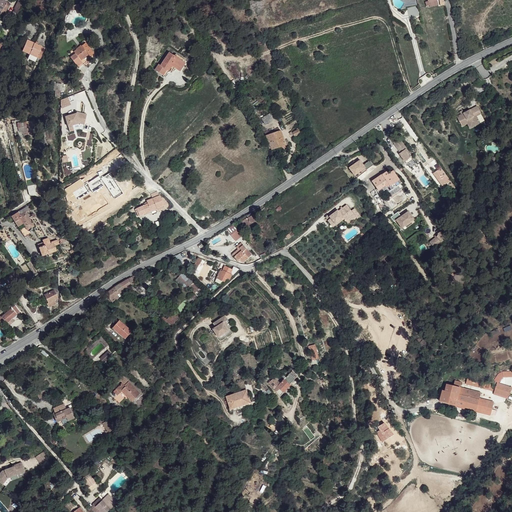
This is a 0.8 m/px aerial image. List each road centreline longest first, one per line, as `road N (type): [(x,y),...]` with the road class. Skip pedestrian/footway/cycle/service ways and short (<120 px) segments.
road 1 (tertiary): [(205,233),(472,58),(511,41)]
road 2 (tertiary): [(2,353),(186,243)]
road 3 (residential): [(107,134),(205,233)]
road 4 (unknown): [(107,134),(90,84),(104,46),(88,11)]
road 5 (unclassified): [(0,386),(76,479)]
